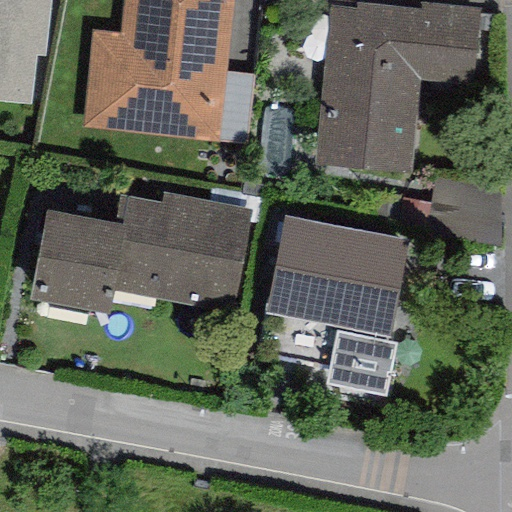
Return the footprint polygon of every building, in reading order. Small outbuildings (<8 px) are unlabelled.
[(0,0),(0,104),(28,108),(40,0),(0,0)] [(135,0),(130,43),(106,41),(96,125),(222,140),(239,0),(135,0)] [(386,0),(335,0),(323,164),(421,171),(429,80),(481,84),(487,8),(386,0)] [(121,313),(127,287),(244,311),(265,211),(147,187),(140,222),(66,207),(47,297),(121,313)] [(421,239),(299,215),(270,368),(392,391),(421,239)]
